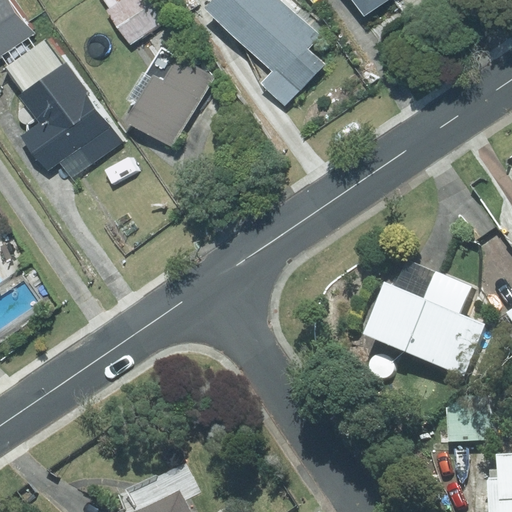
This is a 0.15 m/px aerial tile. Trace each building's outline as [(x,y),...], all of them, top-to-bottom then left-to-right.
[(23,0),(0,0),(0,62),(45,33),(23,0)] [(113,0),(120,9),(116,11),(139,44),(181,15),(170,0),(113,0)] [(318,45),(331,33),(298,0),(233,0),(225,8),(286,70),(272,84),(294,106),(336,63),(318,45)] [(371,0),(379,12),(396,0),(371,0)] [(129,142),(96,98),(103,93),(80,62),(78,63),(60,39),(21,68),(38,92),(34,95),(55,124),(36,137),(59,169),(69,162),(80,177),(129,142)] [(151,104),(142,121),(184,146),(226,76),(193,56),(180,79),(169,72),(166,78),(154,71),(139,96),(151,104)] [(386,333),(477,375),(500,325),(437,295),(447,273),(419,260),(386,333)] [(0,291),(10,289),(0,261),(0,291)] [(458,397),(459,442),(500,440),(498,396),(458,397)] [(199,511),(189,491),(146,511),(199,511)]
